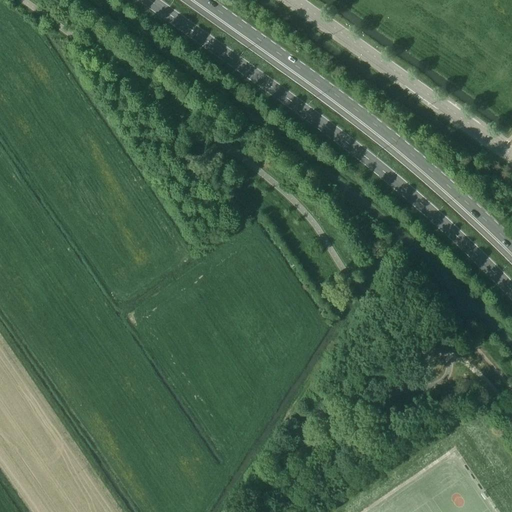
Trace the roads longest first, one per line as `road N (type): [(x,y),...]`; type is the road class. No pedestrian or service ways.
road 1 (secondary): [(147,0),(388,176),(511,292)]
road 2 (secondary): [(511,246),(392,139),(199,0)]
road 3 (unknown): [(511,388),(472,343),(422,311),(404,312),(353,361),(253,511)]
road 4 (unclassified): [(511,155),(293,0)]
